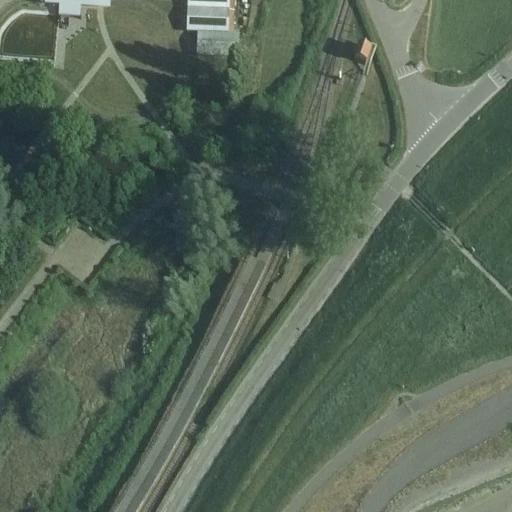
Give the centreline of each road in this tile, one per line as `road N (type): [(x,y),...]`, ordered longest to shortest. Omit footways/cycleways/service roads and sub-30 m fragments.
road 1 (tertiary): [(173,511),(236,409),(443,124)]
road 2 (track): [(511,171),(341,355),(231,511)]
road 3 (unclassified): [(511,398),(453,430),(382,486),(369,511)]
